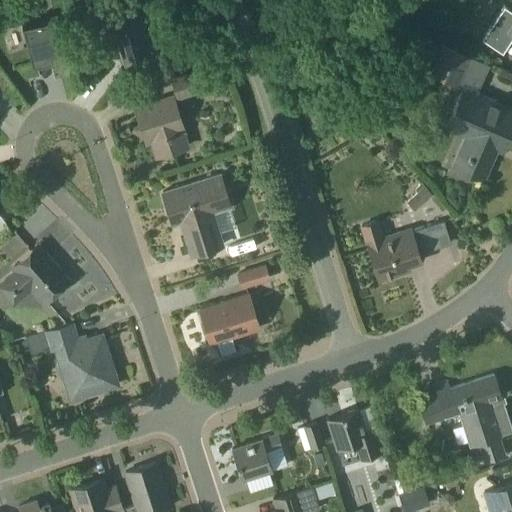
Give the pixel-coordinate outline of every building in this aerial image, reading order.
[(511,11),(504,6),(483,39),(503,52),(511,37),(511,11)] [(140,10),(124,16),(125,20),(97,29),(98,32),(92,39),(95,48),(104,50),(105,55),(121,50),(123,55),(128,58),(138,55),(137,52),(152,47),(140,10)] [(373,33),(384,23),(378,16),(367,27),(373,33)] [(25,28),(32,56),(61,48),(54,20),(25,28)] [(397,36),(378,41),(384,61),(403,56),(397,36)] [(458,87),(471,57),(444,46),(431,75),(458,87)] [(297,64),(308,76),(321,64),(311,52),(297,64)] [(206,86),(200,70),(172,80),(177,96),(206,86)] [(511,126),(511,108),(465,88),(448,128),(466,136),(454,164),(483,177),(500,139),(505,141),(504,142),(505,143),(511,126)] [(173,96),(135,108),(144,134),(149,132),(157,156),(187,146),(182,131),(184,130),(173,96)] [(220,174),(163,191),(173,224),(180,221),(182,227),(187,226),(189,234),(185,235),(191,254),(223,244),(212,211),(230,205),(220,174)] [(425,185),(407,201),(415,210),(433,194),(425,185)] [(411,228),(384,237),(378,219),(360,225),(365,243),(367,242),(379,279),(412,268),(410,263),(421,260),(411,228)] [(68,280),(57,267),(58,266),(49,257),(44,262),(32,248),(12,266),(16,270),(5,279),(20,296),(31,287),(44,301),(68,280)] [(269,278),(265,265),(238,273),(242,286),(269,278)] [(249,292),(199,308),(210,343),(217,341),(233,336),(260,328),(249,292)] [(118,384),(102,333),(74,342),(68,323),(45,330),(26,335),(31,353),(50,347),(51,350),(55,349),(66,382),(77,379),(82,395),(118,384)] [(486,456),(508,449),(502,434),(511,431),(501,397),(493,374),(450,387),(448,380),(434,384),(436,392),(444,417),(463,411),(472,444),(481,441),(486,456)] [(377,427),(365,431),(358,408),(328,417),(337,448),(356,442),(362,458),(384,451),(377,427)] [(316,421),(305,425),(312,448),(323,444),(316,421)] [(278,433),(232,448),(233,451),(232,451),(235,458),(242,478),(272,469),(266,450),(282,445),(278,433)] [(321,451),(313,454),(317,467),(325,464),(321,451)] [(151,511),(170,506),(156,461),(126,471),(136,504),(124,508),(124,511),(151,511)] [(401,482),(404,490),(423,484),(424,483),(421,476),(401,482)] [(105,489),(104,486),(102,478),(71,488),(79,511),(124,511),(124,508),(115,486),(105,489)] [(511,511),(511,481),(485,490),(491,511),(494,511),(497,511),(496,511),(511,511)] [(404,490),(397,492),(404,511),(407,511),(430,504),(423,484),(404,490)] [(307,511),(319,508),(312,485),(297,490),(273,498),(277,509),(266,511),(307,511)] [(443,494),(440,499),(442,504),(446,507),(452,506),(455,501),(453,495),(448,492),(443,494)] [(64,511),(62,505),(51,508),(49,503),(44,504),(45,507),(39,509),(36,500),(19,505),(21,511),(64,511)]
